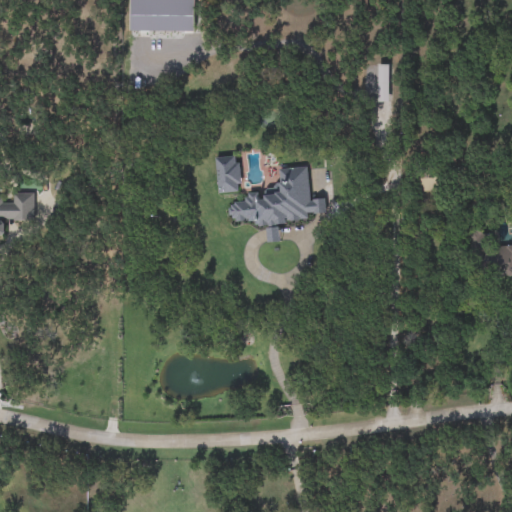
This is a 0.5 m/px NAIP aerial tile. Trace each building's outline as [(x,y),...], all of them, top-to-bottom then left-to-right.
[(135,31),(135,1),(167,1),(167,31),(135,31)] [(238,192),(216,193),(215,157),(237,157),(238,192)] [(277,168),(307,167),(307,200),(323,199),(324,213),(306,214),(306,221),(229,224),(228,197),(278,195),(277,168)] [(407,167),(445,167),(445,192),(407,192),(407,167)] [(32,192),(32,220),(0,220),(0,203),(10,203),(10,192),(32,192)] [(511,265),(504,266),(502,246),(511,245),(511,265)]
